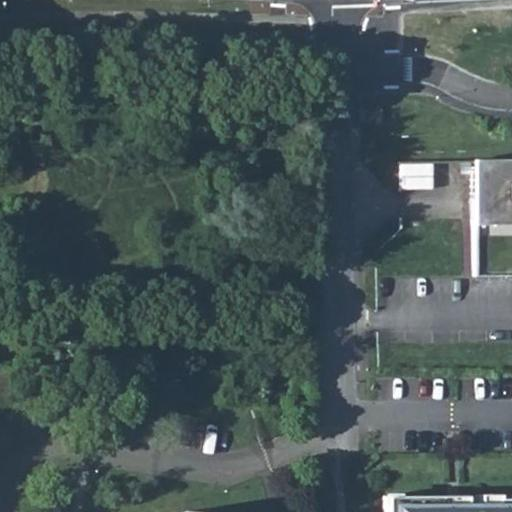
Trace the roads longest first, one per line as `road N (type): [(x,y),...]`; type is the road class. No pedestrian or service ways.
road 1 (residential): [(334,68),(335,418)]
road 2 (residential): [(511,97),(431,71),(334,68)]
